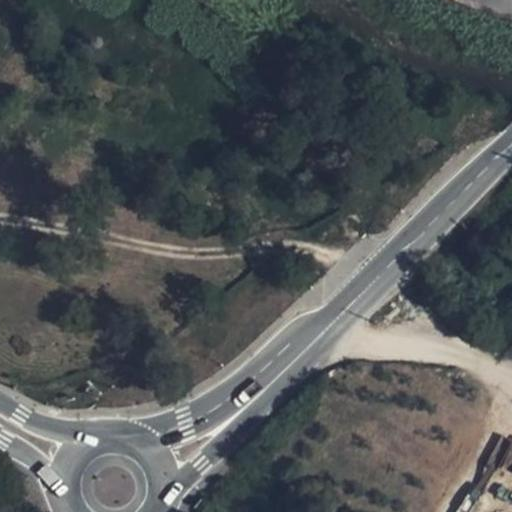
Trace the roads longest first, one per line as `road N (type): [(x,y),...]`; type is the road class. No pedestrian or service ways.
road 1 (tertiary): [(252,400),(511,145)]
road 2 (track): [(322,335),(443,350),(511,376)]
road 3 (tertiary): [(252,400),(130,442)]
road 4 (tertiary): [(163,487),(252,400)]
